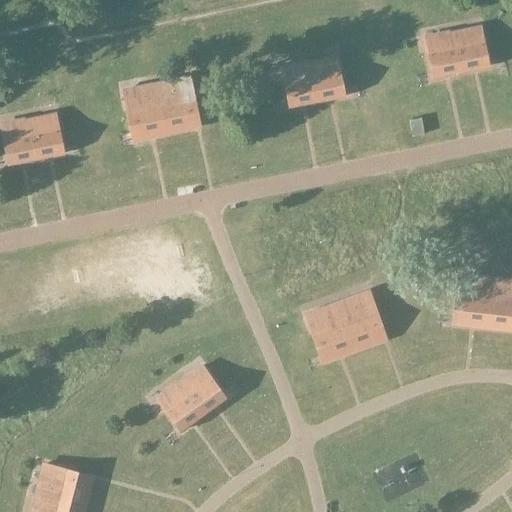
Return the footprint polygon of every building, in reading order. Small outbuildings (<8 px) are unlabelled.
[(479,27),(452,33),(460,73),(487,67),(479,27)] [(452,33),(425,38),(433,78),(460,73),(452,33)] [(335,57),(308,62),(316,102),(343,97),(335,57)] [(308,62),(281,68),(289,108),(316,102),(308,62)] [(189,79),(156,85),(166,133),(196,127),(190,97),(192,96),(189,79)] [(156,85),(123,92),(126,107),(129,107),(136,139),(166,133),(156,85)] [(411,136),(422,135),(419,113),(408,115),(411,136)] [(54,114),(27,120),(36,160),(63,154),(54,114)] [(27,120),(0,126),(8,166),(36,160),(27,120)] [(77,301),(181,284),(175,280),(172,262),(174,259),(169,229),(155,246),(146,247),(141,243),(134,252),(125,254),(127,265),(112,267),(111,267),(109,252),(100,262),(97,260),(81,262),(74,271),(78,293),(81,296),(77,301)] [(492,279),(458,275),(456,291),(459,291),(456,324),(486,328),(492,279)] [(511,281),(492,279),(486,328),(511,330),(511,281)] [(0,322),(14,319),(9,293),(0,294),(0,322)] [(369,293),(337,304),(353,350),(382,340),(372,311),(375,310),(369,293)] [(337,304),(305,315),(311,330),(314,329),(325,360),(353,350),(337,304)] [(201,366),(179,382),(203,415),(225,399),(201,366)] [(179,382),(157,399),(181,431),(203,415),(179,382)] [(62,469),(44,464),(35,497),(83,509),(91,479),(61,472),(62,469)] [(82,511),(83,509),(35,497),(31,511),(82,511)]
